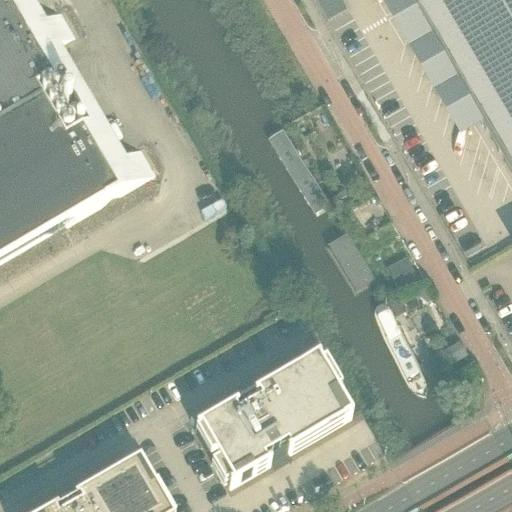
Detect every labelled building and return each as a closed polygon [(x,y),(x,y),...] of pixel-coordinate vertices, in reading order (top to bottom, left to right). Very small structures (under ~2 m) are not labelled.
[(0,0),(0,264),(64,227),(65,229),(155,177),(140,152),(120,163),(55,51),(74,39),(60,15),(40,26),(25,0),(0,0)] [(511,0),(409,0),(511,175),(511,0)] [(278,135),(277,136),(276,137),(274,138),(273,140),(272,143),(273,146),(308,204),(310,208),(312,209),(315,209),(319,207),(322,205),(323,202),(324,200),(322,196),(288,137),(286,135),(283,134),(281,134),(278,135)] [(415,275),(395,287),(401,297),(421,285),(415,275)] [(428,288),(416,294),(424,308),(434,303),(436,302),(428,288)] [(413,295),(402,301),(403,301),(403,303),(409,315),(420,309),(415,299),(414,297),(413,295)] [(421,400),(424,401),(426,398),(427,393),(426,388),(425,380),(422,372),(396,321),(391,313),(388,308),(384,306),(381,305),(377,306),(374,309),(372,311),(372,316),(374,321),(377,330),(403,381),(407,389),(412,395),(416,398),(421,400)] [(258,405),(247,412),(235,418),(233,413),(236,412),(234,409),(197,431),(198,433),(193,436),(208,462),(215,459),(216,462),(210,465),(223,487),(248,472),(250,476),(230,488),(232,490),(269,468),(268,466),(265,468),(262,463),(273,456),(285,449),(288,455),(285,456),(286,458),(350,422),(349,419),(340,424),(327,401),(339,394),(323,366),(317,370),(315,366),(318,364),(317,362),(253,399),(254,401),(256,400),(258,405)] [(433,362),(421,370),(434,393),(446,386),(439,373),(433,362)] [(167,511),(150,480),(144,470),(137,474),(135,470),(140,467),(138,465),(72,503),(74,505),(77,503),(79,508),(72,511),(167,511)]
